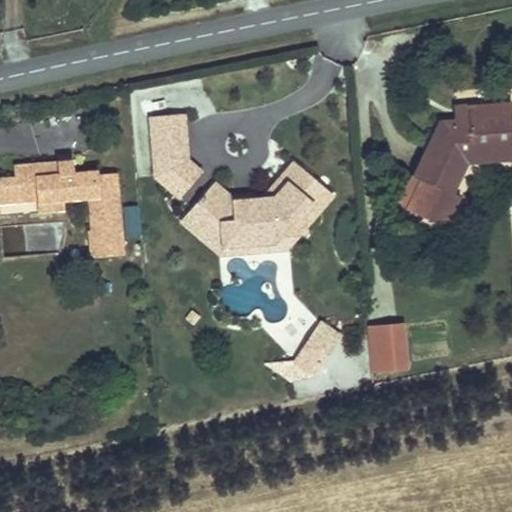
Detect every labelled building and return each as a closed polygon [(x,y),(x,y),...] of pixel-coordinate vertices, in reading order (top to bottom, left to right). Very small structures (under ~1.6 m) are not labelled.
[(417,170),(400,195),(434,222),(454,193),(450,189),(468,164),(467,151),(511,146),(511,103),(473,106),(473,120),(456,121),(440,123),(408,164),(417,170)] [(473,120),(473,106),(455,107),(456,121),(473,120)] [(150,122),(155,177),(169,190),(189,166),(176,155),(185,146),(183,119),(150,122)] [(511,146),(467,151),(468,164),(511,160),(511,146)] [(53,160),(12,161),(12,173),(0,173),(0,191),(3,191),(2,179),(32,178),(32,198),(33,208),(56,207),(56,197),(86,196),(87,229),(82,232),(82,249),(89,254),(116,253),(114,179),(93,180),(93,173),(69,174),(69,160),(53,160)] [(189,166),(169,190),(179,198),(199,175),(189,166)] [(212,186),(184,218),(198,231),(210,230),(221,243),(221,249),(270,243),(268,236),(301,233),(298,218),(319,192),(288,166),(271,185),(273,197),(249,199),(229,201),(212,186)] [(3,191),(0,191),(0,198),(32,198),(32,178),(2,179),(3,191)] [(229,201),(249,199),(249,192),(230,194),(218,182),(212,186),(229,201)] [(184,218),(179,223),(217,258),(285,252),(298,238),(306,237),(306,229),(329,201),(319,192),(298,218),(301,233),(268,236),(270,243),(221,249),(221,243),(210,230),(198,231),(184,218)] [(412,372),(407,323),(370,327),(375,376),(412,372)] [(321,326),(316,332),(333,346),(339,339),(321,326)] [(316,332),(292,362),(309,376),(333,346),(316,332)]
